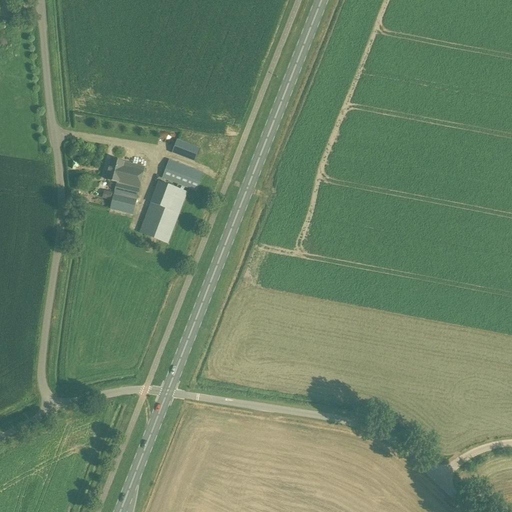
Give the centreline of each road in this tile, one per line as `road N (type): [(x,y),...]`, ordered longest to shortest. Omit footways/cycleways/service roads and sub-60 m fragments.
road 1 (primary): [(167,394),(323,0)]
road 2 (unclassified): [(53,411),(42,369),(57,259),(41,0)]
road 3 (unclassified): [(470,511),(396,443),(362,428),(167,394)]
road 4 (primary): [(121,511),(167,394)]
